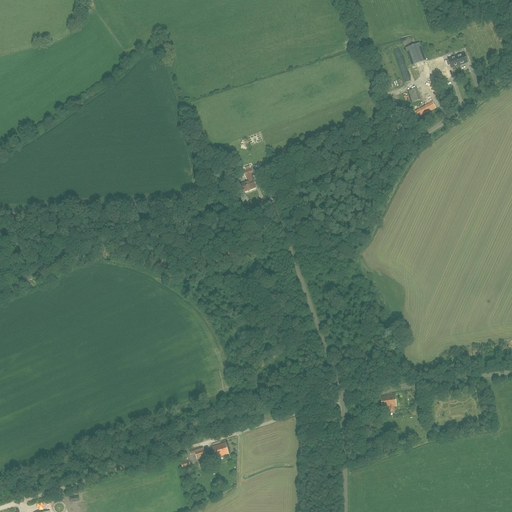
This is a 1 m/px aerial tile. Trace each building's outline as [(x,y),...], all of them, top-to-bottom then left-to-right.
[(420,43),(406,48),(412,65),(426,60),(420,43)] [(455,57),(459,65),(467,62),(464,54),(455,57)] [(451,68),(459,65),(455,57),(448,59),(448,61),(444,62),(443,57),(428,63),(434,82),(449,77),(446,67),(450,65),(451,68)] [(418,88),(410,91),(413,102),(422,100),(418,88)] [(245,176),(246,176),(248,181),(241,184),(244,192),(256,187),(253,180),(252,180),(250,174),(253,173),(251,168),(250,168),(249,165),(246,166),(247,170),(243,171),(245,176)] [(393,411),(393,407),(396,406),(395,395),(380,397),(382,408),(388,407),(389,412),(393,411)] [(215,458),(228,454),(225,443),(212,447),(215,458)] [(197,460),(206,457),(203,448),(190,452),(190,455),(195,454),(197,460)]
